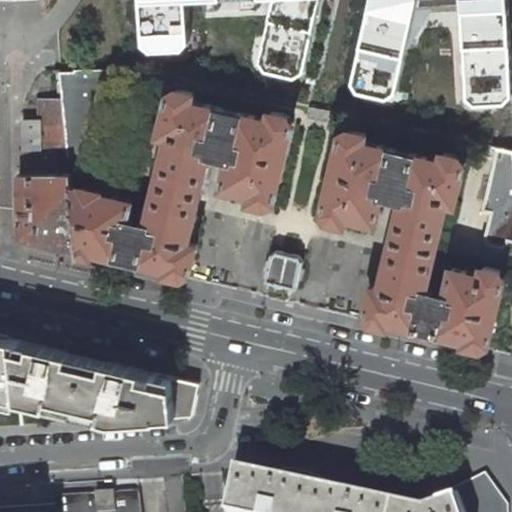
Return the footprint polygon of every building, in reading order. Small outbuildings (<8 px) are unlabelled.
[(142,0),(144,45),(153,51),(184,49),(191,41),(188,0),(275,0),(262,61),(267,70),(304,78),(321,0),(142,0)] [(506,102),(511,95),(511,65),(509,0),(371,0),(353,82),(359,91),(388,97),(397,92),(417,9),(463,7),(468,96),(476,103),(506,102)] [(22,149),(68,147),(59,71),(59,69),(55,69),(58,99),(39,99),(39,119),(22,119),(22,149)] [(91,160),(113,69),(59,71),(68,147),(69,154),(91,160)] [(161,164),(151,203),(146,223),(127,218),(132,199),(102,192),(103,189),(81,184),(81,187),(72,185),(80,252),(182,277),(191,271),(198,243),(190,241),(210,154),(229,159),(223,186),(250,192),(249,200),(266,204),(274,201),(293,122),(288,114),(270,110),(269,117),(192,100),(194,91),(177,88),(169,92),(160,133),(168,135),(164,151),(167,151),(164,164),(161,164)] [(335,109),(331,109),(317,106),(313,106),(311,119),(332,123),(335,109)] [(445,295),(426,290),(447,200),(455,203),(465,162),(460,154),(442,151),(441,158),(365,140),(367,132),(349,128),(341,132),(322,210),(327,219),(345,223),(347,215),(375,222),(382,195),(402,199),(381,287),(372,285),(366,313),(370,321),(482,348),(489,343),(505,277),(500,269),(482,266),(481,273),(452,266),(445,295)] [(511,149),(492,146),(490,157),(495,159),(483,210),(491,213),(485,239),(488,245),(503,248),(510,242),(511,240),(511,149)] [(19,238),(80,252),(72,185),(69,154),(68,147),(22,149),(22,173),(18,173),(19,238)] [(261,227),(256,225),(253,239),(258,241),(261,227)] [(511,240),(510,242),(503,248),(511,249),(511,240)] [(303,261),(300,256),(277,250),(271,254),(264,280),(269,281),(265,290),(270,297),(278,299),(284,300),(289,297),(292,287),(296,288),(303,261)] [(18,402),(18,398),(12,337),(0,334),(0,399),(15,403),(15,402),(18,402)] [(175,416),(171,376),(137,368),(12,337),(18,398),(112,420),(158,417),(175,416)] [(193,415),(199,382),(171,376),(175,416),(193,415)] [(508,511),(508,505),(486,473),(467,482),(461,485),(443,494),(446,504),(426,511),(414,510),(404,506),(406,500),(376,487),(354,489),(353,495),(326,490),(328,483),(298,470),(277,472),(275,479),(238,471),(229,511),(508,511)] [(140,511),(138,491),(115,493),(115,491),(96,493),(96,494),(55,496),(55,505),(0,509),(0,511),(140,511)]
